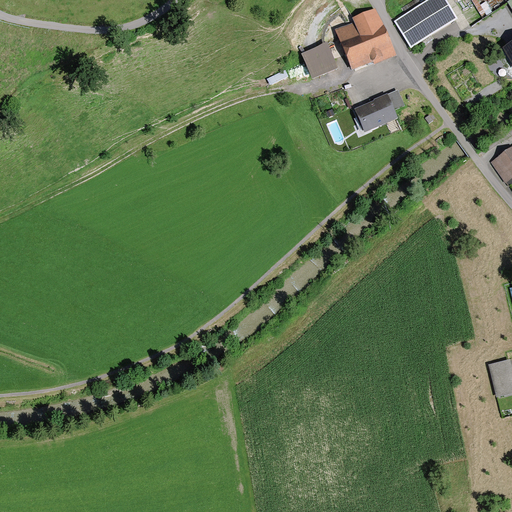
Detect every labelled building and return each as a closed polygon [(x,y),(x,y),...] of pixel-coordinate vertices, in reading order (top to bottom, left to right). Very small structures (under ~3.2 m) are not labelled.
[(443,0),(438,0),(399,24),(414,48),(456,22),(443,0)] [(354,29),(335,36),(348,71),(392,55),(375,10),(351,19),(354,29)] [(511,43),(501,50),(511,69),(511,43)] [(320,48),(296,58),(305,82),(330,72),(320,48)] [(397,95),(356,112),(365,134),(396,121),(393,114),(403,110),(397,95)] [(511,154),(496,166),(508,183),(511,180),(511,154)] [(511,367),(511,362),(489,368),(497,399),(511,395),(511,367)]
